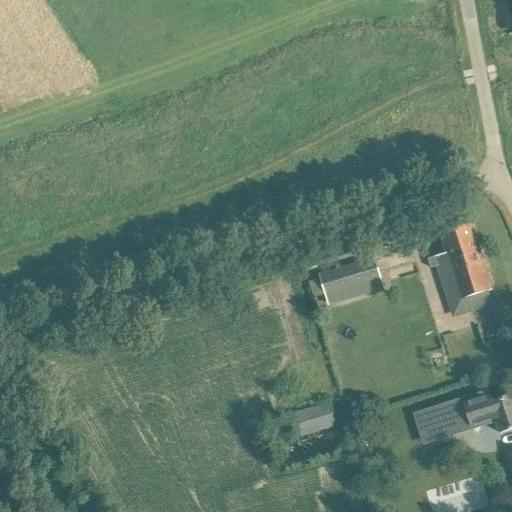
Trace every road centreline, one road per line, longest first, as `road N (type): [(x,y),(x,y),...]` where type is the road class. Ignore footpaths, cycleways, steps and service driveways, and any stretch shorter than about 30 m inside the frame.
road 1 (unclassified): [(0,331),(505,175)]
road 2 (unclassified): [(505,175),(475,0)]
